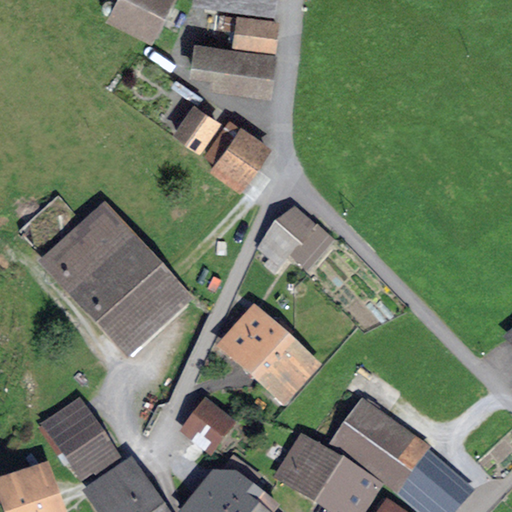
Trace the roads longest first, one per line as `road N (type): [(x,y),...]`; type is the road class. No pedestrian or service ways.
road 1 (residential): [(176,511),(158,471),(159,449),(238,264),(292,177)]
road 2 (residential): [(292,177),(511,404)]
road 3 (residential): [(287,0),(284,135),(292,177)]
